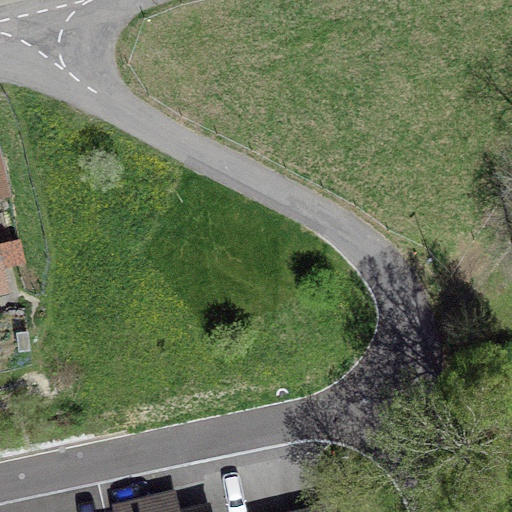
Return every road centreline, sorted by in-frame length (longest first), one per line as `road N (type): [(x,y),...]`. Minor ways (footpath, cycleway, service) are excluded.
road 1 (residential): [(417,305),(343,228),(108,96),(66,66),(27,18)]
road 2 (residential): [(0,481),(328,404),(385,366),(417,305)]
road 3 (residential): [(436,511),(432,355),(417,305)]
